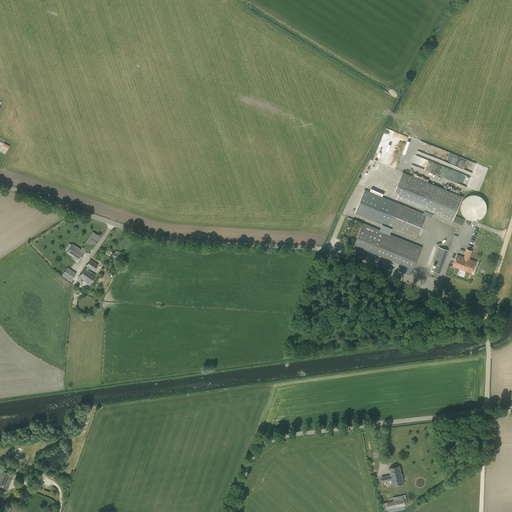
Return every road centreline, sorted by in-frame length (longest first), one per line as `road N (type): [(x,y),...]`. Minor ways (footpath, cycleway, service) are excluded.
road 1 (unclassified): [(486,410),(484,313),(330,250),(167,240),(0,185)]
road 2 (unclassified): [(229,511),(257,450),(278,437),(486,410)]
